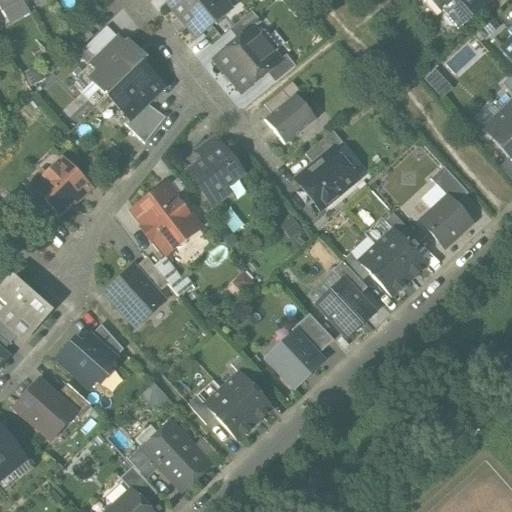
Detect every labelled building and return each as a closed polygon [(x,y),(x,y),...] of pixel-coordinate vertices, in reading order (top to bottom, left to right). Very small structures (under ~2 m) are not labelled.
[(21,0),(0,0),(0,11),(0,13),(22,1),(21,0)] [(174,0),(168,6),(196,40),(225,16),(215,4),(219,0),(174,0)] [(485,0),(431,0),(443,14),(442,22),(449,29),(457,30),(488,4),(485,0)] [(228,33),(237,43),(252,30),(253,32),(261,25),(252,14),(228,33)] [(504,14),(486,26),(494,37),(511,24),(504,14)] [(511,28),(508,32),(511,37),(511,38),(500,49),(511,62),(511,28)] [(237,43),(214,62),(232,84),(236,82),(244,92),(266,75),(280,63),(279,62),(253,32),(252,30),(237,43)] [(90,64),(98,72),(124,47),(116,39),(90,64)] [(98,72),(90,81),(108,99),(140,67),(145,63),(127,44),(124,47),(98,72)] [(280,63),(266,75),(274,85),(295,68),(285,57),(279,62),(280,63)] [(140,67),(108,99),(129,122),(130,122),(146,106),(163,90),(140,67)] [(315,122),(295,97),(264,122),(284,147),(315,122)] [(130,122),(129,122),(124,127),(145,147),(165,120),(146,106),(130,122)] [(511,110),(510,108),(483,132),(511,163),(511,110)] [(304,157),(313,167),(331,152),(333,154),(342,146),(332,134),(304,157)] [(198,153),(205,162),(221,150),(214,140),(198,153)] [(205,162),(188,175),(208,201),(213,208),(228,197),(222,190),(240,176),(221,150),(205,162)] [(333,154),(331,152),(313,167),(295,182),(302,191),(299,194),(307,203),(310,200),(320,212),(356,182),(348,172),(350,167),(349,166),(349,164),(348,163),(347,162),(345,161),(344,161),(342,160),(340,161),(339,161),(333,154)] [(41,174),(29,186),(59,217),(88,189),(62,162),(45,178),(41,174)] [(447,199),(454,208),(468,195),(443,169),(430,181),(447,199)] [(166,189),(133,213),(165,255),(173,249),(174,250),(180,250),(184,247),(185,241),(181,236),(194,226),(166,189)] [(447,199),(420,224),(444,250),(470,225),(454,208),(447,199)] [(384,224),(392,232),(404,245),(412,237),(393,216),(384,224)] [(404,245),(392,232),(375,248),(408,284),(425,268),(404,245)] [(408,284),(375,248),(358,264),(369,276),(391,300),(408,284)] [(361,284),(369,276),(358,264),(350,255),(342,264),(361,284)] [(134,271),(157,296),(167,287),(147,260),(134,271)] [(366,290),(361,284),(342,264),(333,273),(342,284),(343,283),(358,299),(366,290)] [(133,270),(105,296),(135,329),(164,304),(157,296),(134,271),(133,270)] [(49,313),(11,279),(0,291),(0,303),(3,306),(0,309),(0,320),(18,337),(24,341),(49,313)] [(358,299),(343,283),(342,284),(317,307),(347,340),(373,315),(358,299)] [(317,358),(333,343),(309,317),(292,332),(294,335),(295,334),(317,358)] [(18,337),(0,320),(0,339),(8,346),(18,337)] [(123,352),(100,327),(90,339),(115,360),(123,352)] [(317,358),(295,334),(294,335),(266,361),(293,391),(322,364),(317,358)] [(8,346),(0,339),(0,354),(0,355),(8,346)] [(90,339),(80,349),(74,343),(57,362),(88,390),(95,382),(99,386),(111,372),(107,368),(115,360),(90,339)] [(238,375),(249,387),(258,379),(239,359),(230,367),(238,375)] [(249,387),(238,375),(221,391),(254,427),(271,411),(249,387)] [(55,399),(38,384),(15,410),(50,441),(73,416),(73,415),(55,399)] [(89,407),(66,387),(55,399),(73,415),(73,416),(78,420),(89,407)] [(254,427),(221,391),(204,407),(215,419),(237,443),(254,427)] [(215,419),(204,407),(196,398),(187,406),(206,427),(215,419)] [(208,468),(170,426),(143,451),(159,468),(182,492),(208,468)] [(0,431),(0,480),(12,471),(8,465),(19,456),(0,431)] [(132,469),(144,483),(159,468),(143,451),(141,449),(126,463),(132,469)] [(131,493),(144,507),(156,496),(144,483),(132,469),(119,481),(131,493)] [(131,493),(110,511),(149,511),(144,507),(131,493)]
